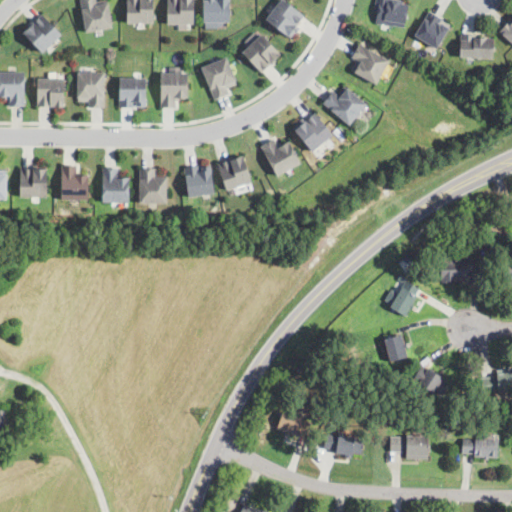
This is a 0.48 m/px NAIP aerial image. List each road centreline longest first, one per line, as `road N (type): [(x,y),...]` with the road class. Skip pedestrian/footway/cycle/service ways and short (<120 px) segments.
road 1 (primary): [(511,163),(392,233),(319,298),(247,391),(192,511)]
road 2 (residential): [(0,135),(162,137),(241,120),(271,104),(319,56),(345,0)]
road 3 (residential): [(220,443),(317,485),(511,493)]
